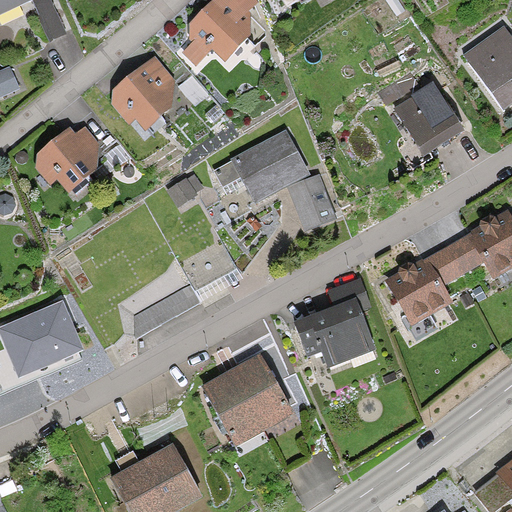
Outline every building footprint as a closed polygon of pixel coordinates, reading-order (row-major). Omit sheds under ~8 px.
[(28,0),(0,0),(0,13),(28,0)] [(222,10),(216,3),(191,28),(191,41),(194,44),(182,56),(194,67),(212,49),(220,58),(233,45),(241,45),(245,41),(245,14),(253,6),(250,0),(229,0),(231,1),(222,10)] [(48,8),(35,14),(47,40),(60,34),(48,8)] [(486,51),(466,65),(498,110),(511,99),(511,44),(507,37),(486,51)] [(155,87),(142,72),(114,94),(113,107),(116,111),(129,112),(141,126),(155,115),(163,116),(167,112),(168,104),(157,90),(159,89),(157,86),(155,87)] [(408,75),(376,95),(383,107),(415,87),(408,75)] [(411,101),(393,112),(412,143),(418,139),(427,154),(460,134),(435,93),(414,106),(411,101)] [(92,166),(65,134),(38,156),(37,169),(40,173),(53,175),(64,188),(65,188),(74,198),(92,183),(87,178),(91,175),(92,166)] [(254,204),(304,177),(282,137),(213,174),(221,189),(240,178),(254,204)] [(296,212),(304,232),(332,221),(315,178),(303,183),(303,185),(296,212)] [(511,265),(511,217),(509,211),(471,232),(495,275),(511,265)] [(483,260),(469,235),(428,258),(443,283),(483,260)] [(449,303),(425,259),(387,280),(411,324),(449,303)] [(76,262),(64,269),(80,294),(91,287),(76,262)] [(362,298),(358,285),(333,294),(337,307),(362,298)] [(199,305),(189,287),(133,318),(134,341),(199,305)] [(82,348),(62,303),(2,330),(21,374),(82,348)] [(369,345),(354,305),(293,328),(304,356),(318,350),(325,370),(348,361),(345,354),(369,345)] [(261,431),(289,416),(259,361),(231,376),(230,374),(229,375),(261,431)] [(232,447),(261,431),(229,375),(230,377),(202,392),(232,447)] [(173,511),(198,498),(171,450),(110,484),(125,511),(173,511)] [(511,465),(497,477),(498,478),(511,495),(511,465)] [(474,497),(486,511),(494,511),(511,498),(511,495),(498,478),(474,497)]
